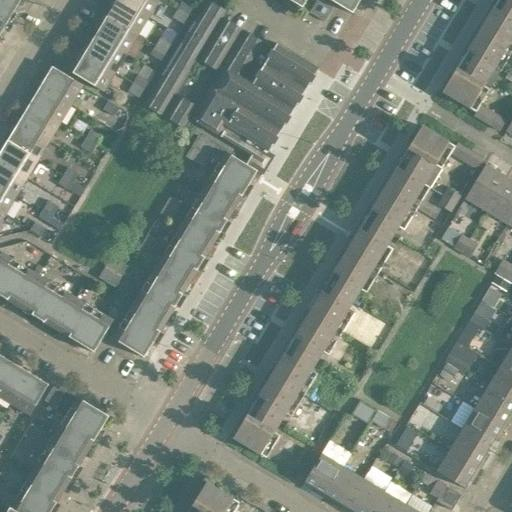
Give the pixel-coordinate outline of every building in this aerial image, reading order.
[(20,3),(14,0),(0,0),(0,16),(8,21),(20,3)] [(116,0),(112,9),(109,7),(104,15),(138,35),(149,17),(121,0),(116,0)] [(121,0),(149,17),(159,0),(121,0)] [(206,0),(205,0),(143,103),(185,128),(191,118),(253,155),(259,145),(269,151),(319,68),(277,43),(274,48),(269,45),(266,50),(221,23),(227,12),(206,0)] [(324,0),(317,0),(310,12),(325,21),(335,6),(324,0)] [(331,0),(353,13),(360,0),(331,0)] [(511,0),(497,0),(492,8),(493,9),(465,54),(455,69),(455,70),(443,91),(476,112),(481,104),(511,52),(511,0)] [(194,7),(184,1),(179,9),(189,15),(194,7)] [(174,18),(184,24),(189,15),(179,9),(174,18)] [(99,23),(102,24),(96,35),(127,54),(138,35),(104,15),(99,23)] [(0,35),(8,21),(0,16),(0,35)] [(89,46),(87,44),(82,52),(116,72),(127,54),(96,35),(89,46)] [(172,44),(161,38),(156,46),(167,52),(172,44)] [(151,54),(161,61),(167,52),(156,46),(151,54)] [(77,60),(80,61),(73,73),(104,91),(116,72),(82,52),(77,60)] [(83,85),(53,66),(41,85),(72,104),(83,85)] [(149,81),(139,75),(134,83),(144,89),(149,81)] [(129,91),(139,98),(144,89),(134,83),(129,91)] [(30,104),(61,122),(72,104),(41,85),(30,104)] [(119,107),(109,101),(104,109),(114,116),(119,107)] [(19,122),(50,141),(61,122),(30,104),(19,122)] [(476,112),(474,115),(500,131),(506,120),(481,104),(476,112)] [(8,141),(38,159),(50,141),(19,122),(8,141)] [(405,230),(451,153),(455,146),(422,126),(409,147),(409,146),(399,163),(369,214),(368,213),(358,229),(359,230),(334,271),(334,270),(324,287),(297,333),(296,333),(286,349),(287,349),(256,400),(255,400),(246,416),(234,437),(267,458),(281,435),(274,431),(286,413),(292,417),(318,373),(312,370),(323,351),(329,355),(356,311),(349,307),(361,289),(367,292),(393,249),(387,245),(398,226),(405,230)] [(102,136),(91,130),(87,138),(97,144),(102,136)] [(203,166),(216,146),(199,135),(186,156),(203,166)] [(81,147),(92,153),(97,144),(87,138),(81,147)] [(1,151),(0,150),(0,161),(27,178),(38,159),(8,141),(1,151)] [(455,146),(451,153),(477,168),(483,158),(457,142),(455,146)] [(254,186),(250,183),(257,171),(226,151),(113,338),(145,357),(153,343),(158,345),(164,334),(160,331),(176,306),(180,308),(187,297),(183,294),(198,269),(202,271),(209,260),(205,257),(221,231),(225,234),(232,223),(227,220),(243,194),(247,197),(254,186)] [(0,186),(16,196),(27,178),(0,161),(0,186)] [(486,164),(466,198),(487,211),(507,177),(486,164)] [(79,173),(69,167),(64,175),(75,181),(79,173)] [(59,184),(69,190),(75,181),(64,175),(59,184)] [(507,223),(511,215),(511,180),(507,177),(487,211),(507,223)] [(0,212),(5,215),(16,196),(0,186),(0,212)] [(461,195),(448,188),(443,196),(456,204),(461,195)] [(181,203),(170,196),(165,205),(176,211),(181,203)] [(438,204),(451,212),(456,204),(443,196),(438,204)] [(60,206),(49,200),(44,208),(54,214),(60,206)] [(160,213),(171,219),(176,211),(165,205),(160,213)] [(39,217),(49,223),(54,214),(44,208),(39,217)] [(46,228),(36,222),(31,231),(41,237),(46,228)] [(448,227),(441,238),(455,246),(462,235),(448,227)] [(159,240),(148,233),(143,242),(154,248),(159,240)] [(455,246),(454,247),(462,252),(469,239),(462,235),(455,246)] [(470,257),(478,244),(469,239),(462,252),(470,257)] [(138,250),(149,256),(154,248),(143,242),(138,250)] [(31,319),(42,326),(45,322),(71,337),(68,342),(79,348),(82,344),(94,352),(114,320),(1,252),(0,248),(0,247),(0,300),(5,304),(8,299),(34,315),(31,319)] [(116,286),(128,266),(111,256),(99,276),(116,286)] [(495,272),(498,273),(503,276),(511,264),(503,259),(495,272)] [(511,265),(511,264),(503,276),(511,281),(511,280),(511,265)] [(497,274),(492,282),(506,291),(511,282),(497,274)] [(482,326),(493,308),(482,301),(471,319),(482,326)] [(457,341),(445,361),(466,374),(478,354),(457,341)] [(511,346),(500,367),(511,374),(511,346)] [(0,354),(0,379),(11,361),(0,354)] [(11,361),(0,379),(0,396),(11,403),(30,372),(11,361)] [(447,362),(440,374),(451,381),(458,369),(447,362)] [(511,374),(500,367),(487,388),(511,402),(511,374)] [(30,415),(49,384),(30,372),(11,403),(30,415)] [(65,389),(55,383),(50,391),(60,398),(65,389)] [(511,415),(511,411),(510,411),(511,408),(511,402),(487,388),(475,408),(505,426),(511,415)] [(45,400),(55,406),(60,398),(50,391),(45,400)] [(429,396),(424,403),(438,412),(443,404),(429,396)] [(7,511),(56,511),(61,505),(57,502),(72,476),(77,479),(83,468),(79,465),(97,436),(101,439),(105,432),(101,429),(109,416),(77,397),(7,511)] [(360,401),(354,411),(369,420),(375,410),(360,401)] [(421,405),(414,415),(421,419),(427,409),(421,405)] [(494,438),(497,440),(505,426),(475,408),(462,429),(490,445),(494,438)] [(389,417),(383,427),(391,432),(397,422),(389,417)] [(489,454),(486,452),(490,445),(462,429),(450,449),(481,467),(489,454)] [(400,438),(397,444),(407,450),(411,443),(400,438)] [(437,471),(464,487),(469,479),(472,481),(481,467),(450,449),(437,471)] [(392,453),(387,461),(398,468),(403,460),(392,453)] [(313,486),(312,489),(325,497),(343,467),(322,454),(305,481),(313,486)] [(415,465),(405,459),(397,472),(408,478),(415,465)] [(339,505),(341,502),(347,506),(364,479),(343,467),(325,497),(339,505)] [(354,510),(353,511),(372,511),(384,491),(364,479),(347,506),(354,510)] [(438,480),(430,493),(438,497),(446,485),(438,480)] [(233,511),(240,502),(207,482),(194,503),(193,502),(187,511),(233,511)] [(452,510),(461,494),(446,485),(438,497),(436,500),(452,510)] [(400,511),(405,504),(384,491),(372,511),(400,511)]
